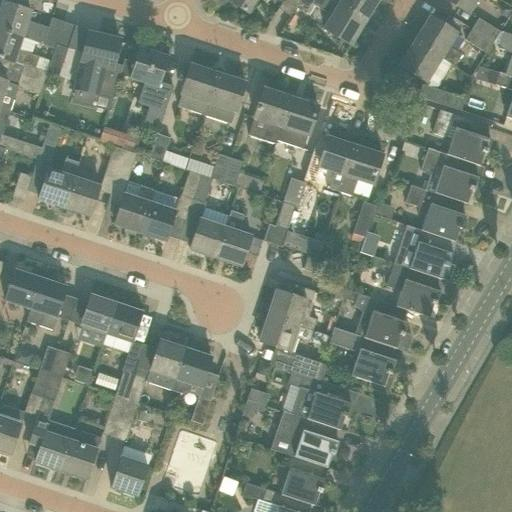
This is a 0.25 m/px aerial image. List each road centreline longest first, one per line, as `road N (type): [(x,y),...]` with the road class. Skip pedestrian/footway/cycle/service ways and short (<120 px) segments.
road 1 (residential): [(173,22),(361,84),(409,0)]
road 2 (tertiary): [(376,511),(511,276)]
road 3 (residential): [(217,310),(208,293),(0,222)]
